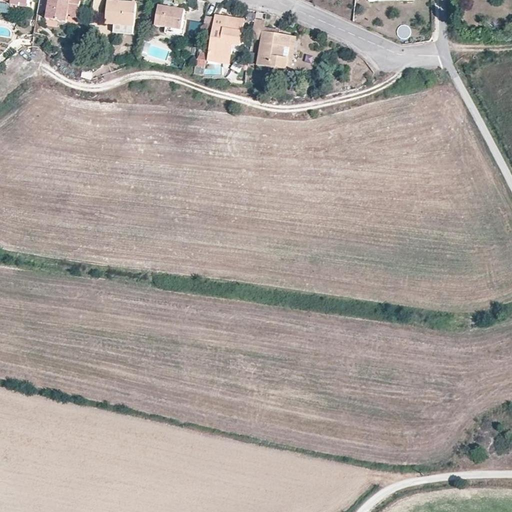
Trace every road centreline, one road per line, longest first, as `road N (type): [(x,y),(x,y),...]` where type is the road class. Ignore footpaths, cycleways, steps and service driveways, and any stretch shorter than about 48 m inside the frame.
road 1 (track): [(36,63),(87,90),(164,74),(272,107),(303,107),(385,85),(407,55)]
road 2 (residential): [(264,0),(397,54),(444,55)]
road 3 (unclassified): [(444,55),(511,185)]
